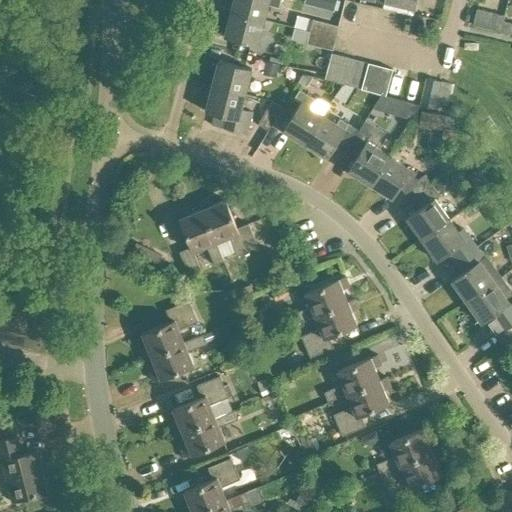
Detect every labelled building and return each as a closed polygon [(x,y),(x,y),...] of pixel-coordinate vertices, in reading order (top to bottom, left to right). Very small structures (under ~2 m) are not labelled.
[(233,0),(230,11),(263,20),(267,3),(279,6),(280,0),(233,0)] [(319,0),(317,7),(334,11),(336,0),(319,0)] [(414,0),(399,0),(398,7),(414,11),(417,1),(414,0)] [(473,26),(501,32),(504,22),(505,16),(477,9),(473,26)] [(257,45),(263,20),(230,11),(224,37),(257,45)] [(309,32),(336,39),(339,26),(312,19),(309,32)] [(511,23),(504,22),(501,32),(511,34),(511,23)] [(332,51),(336,39),(309,32),(306,44),(332,51)] [(325,79),(337,82),(344,56),(332,53),(325,79)] [(337,82),(349,85),(356,59),(344,56),(337,82)] [(356,59),(349,85),(361,89),(368,62),(356,59)] [(218,60),(212,85),(244,93),(250,68),(218,60)] [(264,62),(261,75),(275,79),(278,65),(264,62)] [(393,68),(368,62),(361,89),(381,95),(384,96),(385,96),(393,68)] [(437,103),(442,81),(426,78),(420,103),(436,106),(437,103)] [(452,84),(447,83),(442,81),(437,103),(447,106),(452,84)] [(244,93),(212,85),(205,111),(226,116),(223,128),(246,134),(252,112),(240,109),(244,93)] [(282,130),(305,144),(323,114),(311,107),(317,99),(300,89),(294,99),(300,103),(282,130)] [(381,95),(372,109),(378,110),(391,114),(393,114),(393,112),(396,103),(397,99),(393,98),(385,96),(384,96),(381,95)] [(269,130),(283,107),(272,100),(258,124),(269,130)] [(422,112),(420,127),(431,128),(433,114),(422,112)] [(335,147),(344,153),(359,129),(348,123),(345,128),(323,114),(305,144),(328,158),(335,147)] [(348,170),(370,184),(388,155),(366,141),(369,136),(359,129),(344,153),(355,159),(348,170)] [(411,169),(388,155),(370,184),(393,198),(400,187),(409,200),(431,184),(424,174),(418,178),(409,172),(411,169)] [(469,173),(482,194),(493,188),(480,166),(469,173)] [(433,185),(438,192),(449,183),(444,176),(433,185)] [(439,195),(431,184),(409,200),(416,210),(406,218),(421,239),(449,219),(434,198),(439,195)] [(199,202),(202,209),(215,242),(216,242),(228,237),(236,255),(258,247),(248,223),(237,228),(225,199),(212,205),(209,198),(199,202)] [(215,242),(202,209),(189,214),(187,207),(177,211),(180,218),(179,218),(191,247),(179,252),(189,275),(200,270),(193,251),(206,246),(214,265),(223,261),(216,242),(215,242)] [(447,254),(454,263),(476,247),(469,237),(464,241),(449,219),(421,239),(437,261),(447,254)] [(136,242),(130,254),(156,266),(162,255),(136,242)] [(451,280),(467,302),(498,278),(476,247),(454,263),(462,273),(451,280)] [(296,323),(314,315),(347,301),(342,288),(349,286),(345,276),(338,279),(338,278),(305,292),(310,306),(292,313),(296,323)] [(511,297),(498,278),(467,302),(482,322),(492,315),(499,325),(511,315),(511,297)] [(284,283),(270,288),(275,299),(275,301),(289,295),(286,288),(284,283)] [(314,315),(320,328),(301,336),(310,357),(333,347),(328,336),(357,324),(351,311),(358,308),(354,298),(347,301),(314,315)] [(144,359),(151,356),(184,342),(184,341),(179,329),(197,321),(188,300),(165,309),(170,321),(141,333),(147,346),(140,349),(144,359)] [(184,342),(151,356),(156,368),(149,371),(153,381),(160,378),(193,365),(188,351),(206,343),(202,334),(184,341),(184,342)] [(346,393),(379,379),(374,367),(381,364),(377,354),(370,357),(337,370),(343,384),(313,396),(317,406),(346,394),(346,393)] [(175,434),(182,431),(215,418),(215,417),(209,404),(228,397),(220,375),(196,385),(201,396),(172,408),(178,422),(171,425),(175,434)] [(346,393),(346,394),(352,406),(333,414),(342,435),(365,426),(360,414),(389,403),(383,389),(390,386),(386,376),(379,379),(346,393)] [(215,418),(182,431),(187,444),(180,447),(184,456),(191,454),(224,440),(219,427),(237,419),(233,409),(215,417),(215,418)] [(380,473),(399,465),(398,465),(432,451),(427,438),(434,435),(429,426),(423,429),(422,428),(389,442),(395,456),(376,464),(380,473)] [(377,428),(361,435),(364,443),(370,445),(382,440),(377,428)] [(19,456),(14,437),(0,440),(0,465),(2,465),(12,502),(44,493),(37,467),(40,467),(36,452),(19,456)] [(246,445),(236,450),(241,461),(245,459),(249,452),(246,445)] [(398,465),(399,465),(404,478),(385,486),(394,507),(418,497),(413,486),(441,474),(436,460),(443,458),(439,448),(432,451),(398,465)] [(184,511),(197,511),(226,500),(226,499),(221,487),(240,479),(231,458),(208,467),(212,479),(184,490),(189,504),(182,507),(184,511)] [(226,500),(197,511),(231,511),(230,509),(249,501),(245,492),(226,499),(226,500)] [(473,511),(480,509),(476,499),(469,502),(443,511),(473,511)]
